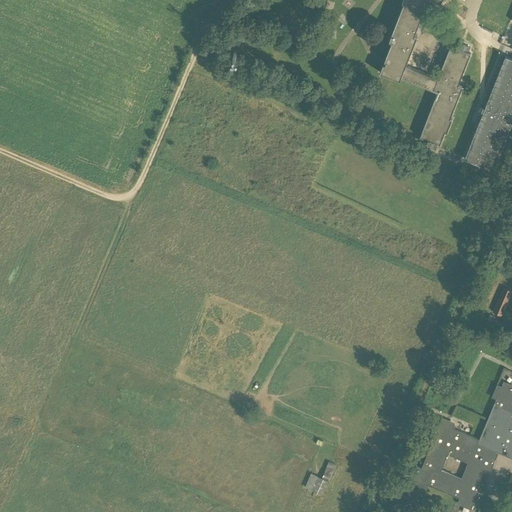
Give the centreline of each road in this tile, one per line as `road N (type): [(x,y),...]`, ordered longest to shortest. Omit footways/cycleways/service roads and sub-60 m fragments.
road 1 (track): [(366,511),(511,180)]
road 2 (track): [(0,154),(125,200),(140,185),(201,43),(230,0)]
